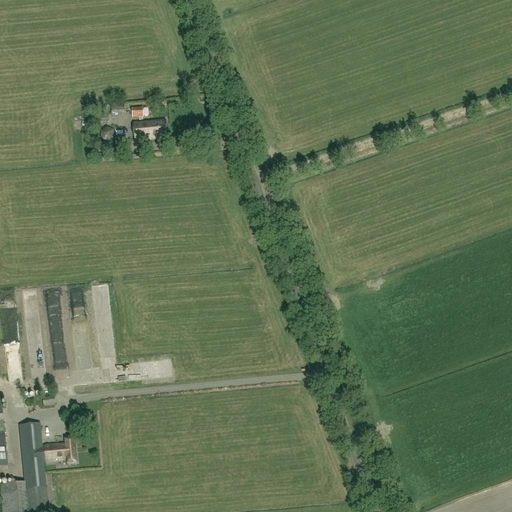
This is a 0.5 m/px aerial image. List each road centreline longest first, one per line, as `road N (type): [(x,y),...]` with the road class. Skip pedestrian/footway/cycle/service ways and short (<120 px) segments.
road 1 (unclassified): [(375,511),(190,0)]
road 2 (track): [(511,98),(257,186)]
